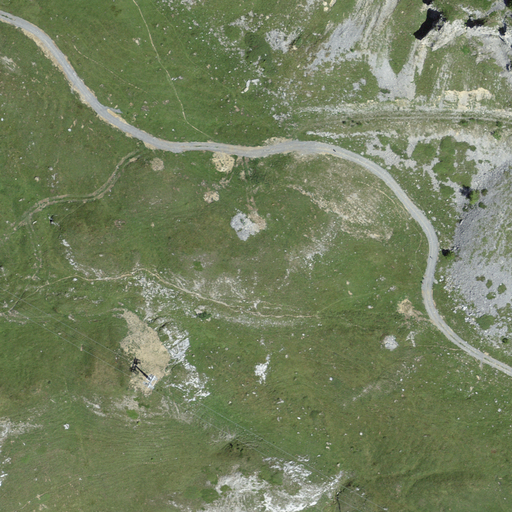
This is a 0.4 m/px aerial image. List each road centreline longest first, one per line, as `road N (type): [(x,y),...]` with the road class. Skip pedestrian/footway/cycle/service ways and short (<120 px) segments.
road 1 (track): [(292,145),(331,148),(385,176),(432,237),(426,292),(438,322),(511,372)]
road 2 (track): [(0,14),(42,36),(96,104),(131,130),(172,145),(292,145)]
